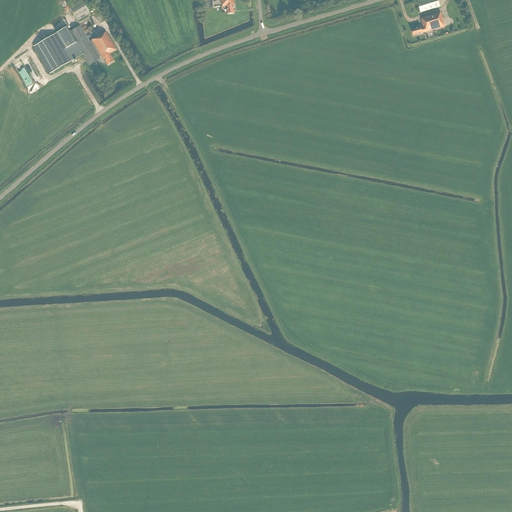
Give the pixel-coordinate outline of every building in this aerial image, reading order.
[(77,21),(90,13),(81,0),(79,0),(68,6),(77,21)] [(213,8),(211,0),(203,0),(204,9),(213,8)] [(233,5),(234,5),(233,0),(220,0),(221,1),(222,1),(222,6),(227,6),(228,14),(234,13),(233,5)] [(421,13),(440,7),(437,0),(427,0),(418,3),(421,13)] [(413,36),(445,27),(440,12),(421,18),(422,22),(423,28),(421,29),(421,28),(411,31),(413,36)] [(92,40),(89,42),(80,26),(69,32),(66,27),(34,47),(50,74),(73,60),(68,51),(77,46),(89,66),(100,59),(99,58),(102,56),(103,58),(103,57),(108,65),(114,62),(109,54),(116,50),(106,32),(101,35),(101,34),(92,40)] [(36,85),(42,81),(30,61),(31,68),(28,70),(29,75),(31,79),(35,85),(28,89),(29,92),(31,95),(33,95),(39,92),(38,89),(36,85)]
